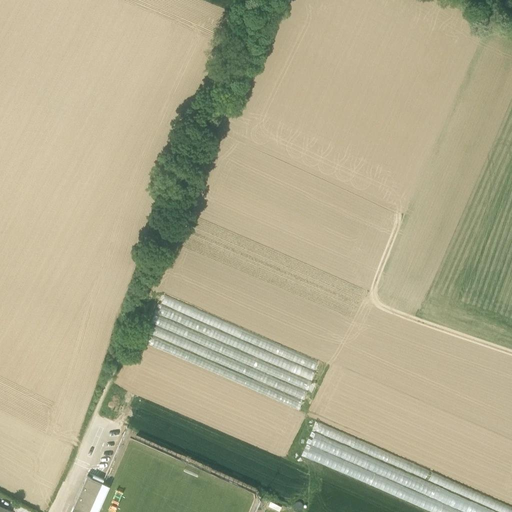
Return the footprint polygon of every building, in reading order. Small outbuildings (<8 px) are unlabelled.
[(311,425),(302,448),(336,462),(338,457),(342,458),(340,463),(349,466),(351,462),(357,464),(359,458),(316,442),(318,435),(325,438),(325,437),(334,441),(335,437),(342,440),(343,437),(311,425)] [(93,511),(109,479),(101,475),(103,472),(97,470),(95,473),(86,469),(67,511),(93,511)] [(269,495),(267,498),(278,504),(280,500),(269,495)] [(511,509),(511,502),(500,498),(497,504),(511,509)] [(0,511),(5,511),(9,504),(0,499),(0,511)]
